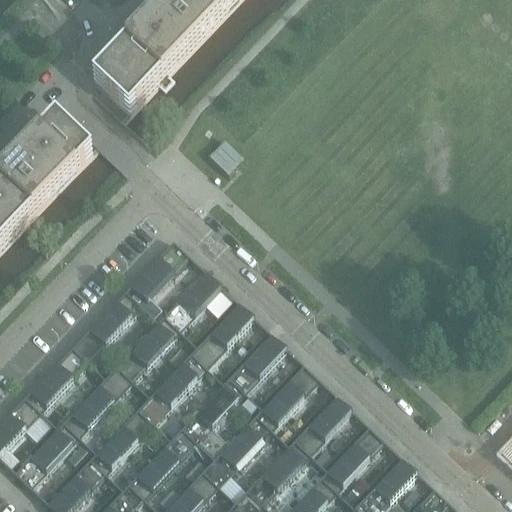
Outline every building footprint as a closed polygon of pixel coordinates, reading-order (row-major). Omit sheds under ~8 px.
[(227,18),(244,0),(174,0),(94,85),(130,120),(227,18)] [(0,256),(79,174),(93,159),(57,124),(42,139),(0,183),(0,256)] [(246,167),(227,149),(212,165),(231,183),(246,167)] [(174,250),(126,300),(142,316),(154,327),(163,318),(151,306),(190,265),(174,250)] [(208,282),(165,327),(180,341),(223,296),(208,282)] [(126,300),(72,356),(89,372),(142,316),(126,300)] [(198,358),(192,364),(207,378),(256,327),(241,313),(198,358)] [(160,333),(118,377),(133,391),(180,341),(165,327),(160,333)] [(273,344),(231,389),(246,403),(288,358),(273,344)] [(249,358),(243,351),(237,357),(244,363),(249,358)] [(72,356),(25,406),(41,422),(89,372),(72,356)] [(178,374),(187,365),(179,357),(170,366),(178,374)] [(150,408),(139,420),(154,434),(207,378),(192,364),(150,408)] [(103,374),(97,380),(106,389),(115,380),(110,374),(103,374)] [(263,420),(258,426),(272,440),(321,389),(306,375),(263,420)] [(106,389),(64,433),(79,447),(133,391),(118,377),(115,380),(106,389)] [(225,395),(183,439),(198,453),(216,470),(231,454),(213,437),(246,403),(231,389),(225,395)] [(25,406),(0,432),(0,465),(41,422),(25,406)] [(338,406),(296,451),(311,465),(353,420),(338,406)] [(97,464),(91,470),(106,484),(154,434),(139,420),(97,464)] [(216,470),(204,482),(219,496),(272,440),(258,426),(231,454),(216,470)] [(59,439),(16,483),(31,498),(79,447),(64,433),(59,439)] [(328,482),(323,488),(338,502),(386,451),(371,437),(328,482)] [(172,451),(130,495),(145,509),(198,453),(183,439),(172,451)] [(339,460),(347,451),(339,443),(330,452),(339,460)] [(290,457),(248,501),(259,511),(266,511),(311,465),(296,451),(290,457)] [(404,468),(361,511),(390,511),(418,482),(404,468)] [(313,486),(321,477),(313,469),(305,478),(313,486)] [(91,470),(51,511),(79,511),(106,484),(91,470)] [(175,511),(203,511),(219,496),(204,482),(189,498),(181,506),(175,511)] [(299,511),(328,511),(338,502),(323,488),(299,511)] [(110,504),(118,496),(110,489),(102,497),(110,504)] [(124,501),(113,511),(141,511),(145,509),(130,495),(124,501)] [(349,511),(351,511),(360,503),(352,496),(343,506),(349,511)] [(424,511),(449,511),(436,499),(424,511)] [(237,511),(259,511),(248,501),(237,511)]
